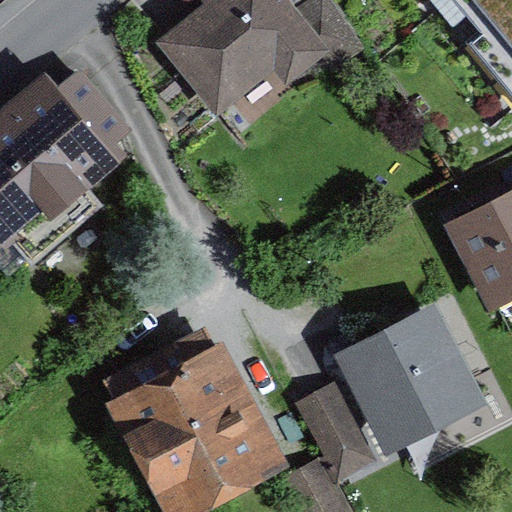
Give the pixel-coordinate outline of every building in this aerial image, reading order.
[(297,0),(215,0),(158,45),(221,124),(279,79),(293,98),(363,43),(329,0),(313,0),(303,8),(297,0)] [(511,0),(440,0),(511,88),(511,0)] [(59,77),(0,127),(0,224),(25,254),(133,163),(59,77)] [(511,195),(448,227),(494,318),(511,309),(511,195)] [(440,313),(342,361),(392,464),(491,416),(440,313)] [(218,336),(110,387),(168,511),(207,511),(285,475),(218,336)]
